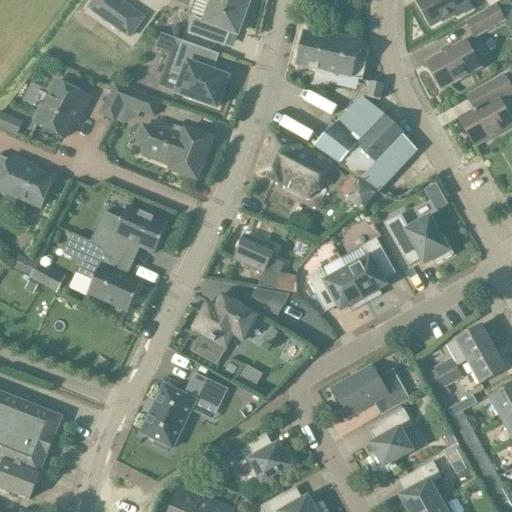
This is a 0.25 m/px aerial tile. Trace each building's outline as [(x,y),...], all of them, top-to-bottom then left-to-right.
[(93,0),(88,7),(105,19),(119,0),(93,0)] [(237,36),(249,0),(213,0),(205,23),(194,19),(188,35),(224,48),(229,33),(237,36)] [(416,0),(416,1),(430,27),(454,13),(456,17),(471,9),(465,0),(416,0)] [(511,21),(511,7),(508,0),(496,7),(504,21),(510,22),(511,21)] [(473,37),(465,41),(467,44),(504,22),(495,7),(467,23),(473,37)] [(304,34),(297,67),(315,71),(313,83),(356,92),(360,81),(362,82),(368,52),(357,50),(359,42),(324,34),(323,38),(304,34)] [(219,56),(212,54),(183,43),(171,74),(182,78),(176,95),(216,109),(227,79),(212,73),(219,56)] [(429,65),(443,88),(477,68),(464,45),(429,65)] [(88,96),(93,87),(58,67),(53,75),(88,96)] [(483,108),(459,121),(474,146),(511,125),(511,123),(500,102),(511,95),(511,91),(504,77),(475,94),(483,108)] [(90,100),(71,90),(57,83),(36,124),(65,139),(78,113),(82,115),(90,100)] [(114,83),(99,115),(115,123),(124,106),(122,105),(130,90),(114,83)] [(369,83),(366,99),(381,102),(384,85),(369,83)] [(122,105),(124,106),(155,118),(160,102),(130,90),(122,105)] [(361,97),(336,125),(313,148),(340,164),(340,165),(344,169),(365,185),(378,194),(417,153),(403,136),(404,135),(361,97)] [(22,123),(0,114),(0,130),(16,137),(22,123)] [(196,181),(211,141),(185,131),(174,127),(173,131),(154,124),(142,157),(171,168),(170,172),(196,181)] [(258,174),(274,182),(277,188),(283,191),(284,190),(288,191),(290,189),(309,198),(319,194),(323,185),(332,181),(338,166),(300,148),(300,149),(275,137),(258,174)] [(38,168),(27,163),(11,157),(9,161),(0,157),(0,180),(1,181),(0,183),(0,192),(40,209),(52,179),(37,172),(38,168)] [(90,244),(96,246),(122,259),(129,244),(153,255),(167,226),(127,208),(121,221),(104,213),(96,229),(90,243),(90,244)] [(434,266),(447,259),(453,256),(443,236),(440,238),(429,217),(408,229),(401,215),(384,225),(407,267),(420,260),(423,265),(431,261),(434,266)] [(73,236),(65,252),(82,260),(76,274),(93,282),(87,295),(127,313),(140,284),(116,273),(122,259),(96,246),(90,244),(73,236)] [(245,238),(235,260),(263,273),(257,287),(272,290),(283,265),(269,260),(273,250),(245,238)] [(366,260),(347,270),(366,305),(381,297),(378,291),(386,287),(383,282),(395,275),(376,240),(360,249),(366,260)] [(13,269),(30,277),(36,264),(19,256),(13,269)] [(39,263),(36,268),(31,279),(47,288),(56,272),(39,263)] [(347,270),(327,281),(321,270),(305,279),(325,314),(337,307),(340,313),(348,308),(351,314),(366,305),(347,270)] [(256,290),(249,302),(277,317),(290,296),(256,290)] [(215,308),(208,304),(193,331),(226,349),(233,337),(242,342),(257,316),(222,296),(215,308)] [(482,326),(455,340),(468,364),(494,349),(482,326)] [(407,357),(402,348),(397,350),(393,354),(396,359),(401,360),(407,357)] [(494,349),(468,364),(480,387),(507,373),(494,349)] [(452,359),(434,369),(439,378),(456,368),(452,359)] [(253,390),(262,373),(245,364),(237,381),(253,390)] [(372,368),(332,390),(348,419),(374,405),(381,417),(410,401),(393,371),(378,379),(372,368)] [(439,378),(444,386),(461,377),(456,368),(439,378)] [(163,387),(142,432),(141,432),(141,434),(143,435),(143,434),(155,440),(153,446),(166,452),(169,447),(171,447),(171,448),(172,449),(173,447),(198,395),(219,406),(227,390),(194,374),(184,396),(166,387),(166,386),(164,385),(163,387)] [(511,385),(489,399),(501,421),(511,415),(511,385)] [(0,489),(29,501),(39,476),(37,475),(60,418),(0,394),(0,489)] [(447,410),(451,418),(464,441),(474,436),(457,405),(447,410)] [(368,430),(375,442),(370,446),(374,453),(369,456),(379,474),(397,464),(396,462),(412,452),(402,433),(412,427),(403,411),(368,430)] [(511,415),(501,421),(511,440),(511,415)] [(240,471),(250,465),(261,484),(278,475),(279,477),(297,467),(288,449),(282,452),(278,445),(272,448),(266,435),(231,455),(240,471)] [(474,436),(464,441),(476,463),(486,458),(474,436)] [(486,458),(476,463),(488,485),(498,479),(486,458)] [(397,482),(404,495),(399,498),(403,505),(398,508),(399,511),(427,511),(441,504),(431,485),(441,479),(432,463),(397,482)] [(498,479),(488,485),(500,506),(509,501),(498,479)] [(262,511),(322,511),(317,503),(312,506),(307,498),(302,501),(295,489),(260,508),(262,511)] [(180,490),(171,511),(231,511),(232,511),(180,490)]
